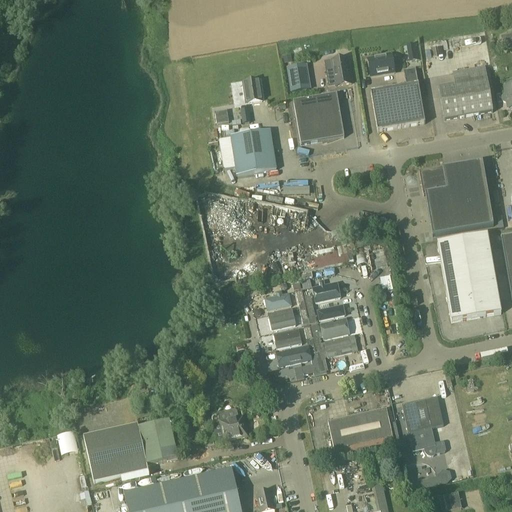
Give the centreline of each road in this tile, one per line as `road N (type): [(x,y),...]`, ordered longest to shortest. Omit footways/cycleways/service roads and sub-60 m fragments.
road 1 (unclassified): [(390,156),(332,165),(325,171),(328,198),(400,214)]
road 2 (unclassified): [(434,361),(400,214)]
road 3 (unclassified): [(511,137),(390,156)]
road 4 (unclassified): [(290,395),(286,412),(308,511)]
